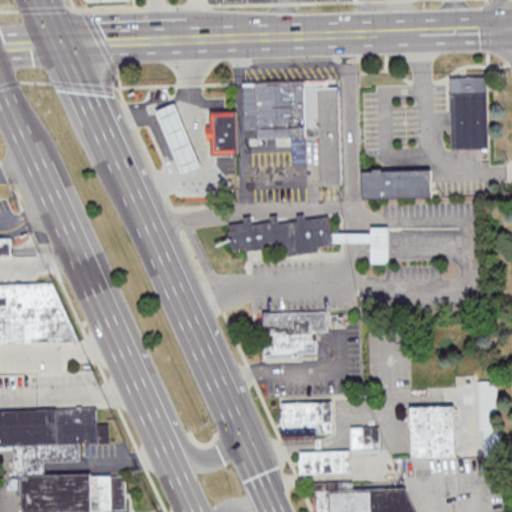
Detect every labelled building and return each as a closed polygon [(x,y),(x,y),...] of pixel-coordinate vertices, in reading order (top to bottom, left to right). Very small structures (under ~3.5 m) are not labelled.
[(450,76),(451,149),(490,149),(489,76),(450,76)] [(257,138),(320,137),(321,185),(343,184),(340,80),(244,82),(245,128),(257,128),(257,138)] [(155,111),(174,103),(201,167),(182,175),(155,111)] [(236,113),(238,154),(213,155),(213,142),(208,142),(208,127),(212,127),(212,114),(236,113)] [(433,169),(362,169),(362,199),(433,199),(433,169)] [(233,254),(320,247),(320,246),(333,245),(330,216),(299,218),(299,221),(279,222),(279,218),(245,221),(245,222),(230,223),(233,254)] [(372,233),(335,233),(335,243),(372,243),(372,263),(390,263),(390,226),(372,226),(372,233)] [(13,257),(0,257),(0,239),(12,239),(13,257)] [(0,344),(0,285),(55,284),(79,342),(0,344)] [(264,312),(265,359),(318,358),(318,333),(328,333),(327,311),(264,312)] [(500,456),(499,381),(480,381),(481,456),(500,456)] [(334,438),(334,402),(282,402),(282,438),(334,438)] [(456,406),(411,406),(412,457),(457,457),(456,406)] [(353,453),(380,453),(380,427),(353,427),(353,453)] [(352,473),(351,450),(300,452),(301,474),(352,473)] [(317,511),(417,511),(409,487),(354,489),(352,483),(331,490),(317,490),(317,511)]
